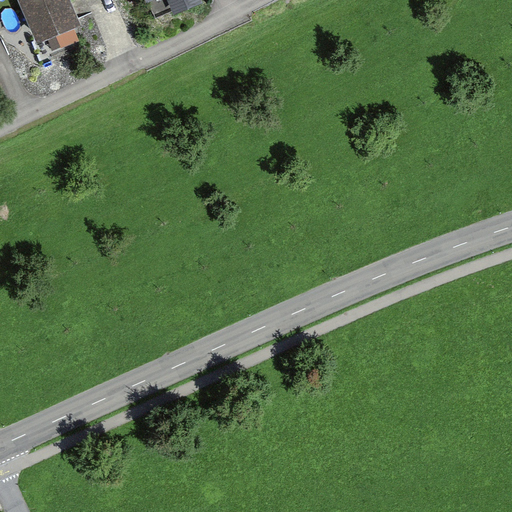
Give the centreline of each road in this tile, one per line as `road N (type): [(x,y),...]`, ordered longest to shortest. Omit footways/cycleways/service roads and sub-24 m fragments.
road 1 (tertiary): [(511,227),(396,267),(0,446)]
road 2 (residential): [(0,130),(257,0)]
